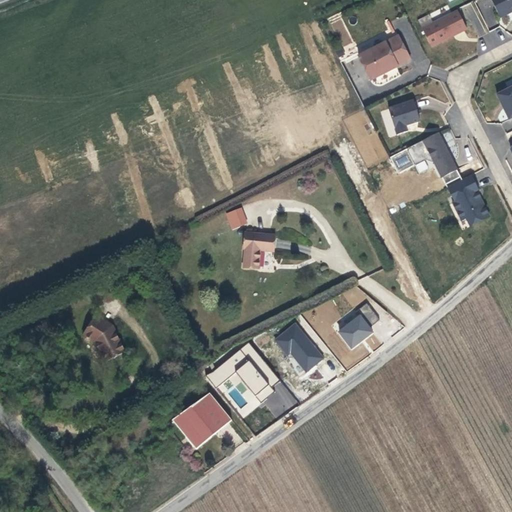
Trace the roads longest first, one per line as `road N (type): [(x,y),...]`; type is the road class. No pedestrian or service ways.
road 1 (residential): [(426,319),(302,80),(106,176)]
road 2 (unclassified): [(426,319),(163,511)]
road 3 (residential): [(511,202),(458,93),(466,69),(511,46)]
road 4 (unclassified): [(0,408),(84,511)]
road 5 (unknown): [(458,80),(378,90),(351,55)]
